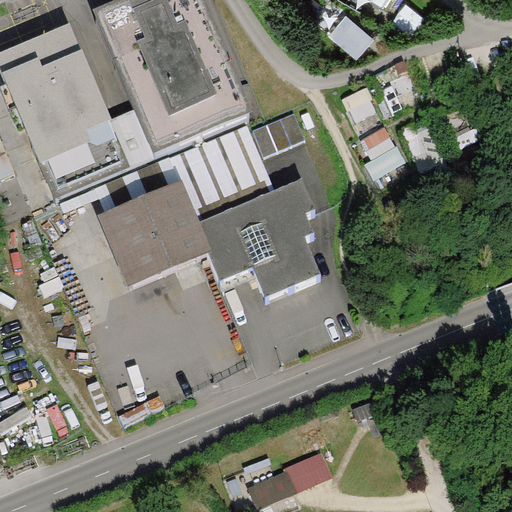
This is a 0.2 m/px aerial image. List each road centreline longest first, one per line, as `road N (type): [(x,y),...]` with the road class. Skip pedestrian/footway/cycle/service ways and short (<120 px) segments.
road 1 (tertiary): [(9,511),(511,309)]
road 2 (track): [(238,0),(290,73),(308,83),(487,30)]
road 3 (track): [(443,511),(379,361)]
